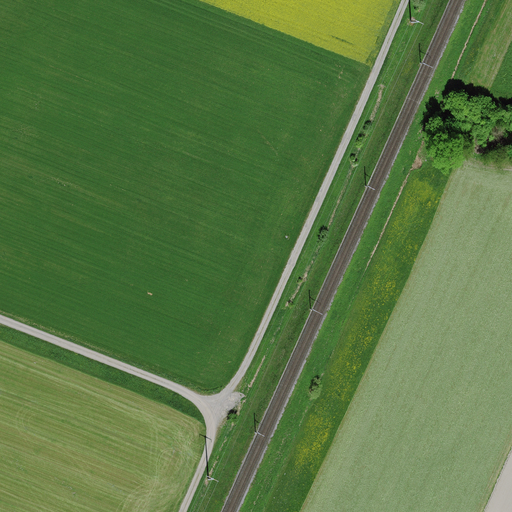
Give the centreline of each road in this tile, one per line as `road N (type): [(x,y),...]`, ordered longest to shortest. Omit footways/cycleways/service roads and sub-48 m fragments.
road 1 (track): [(403,0),(179,511)]
road 2 (track): [(0,317),(226,406)]
